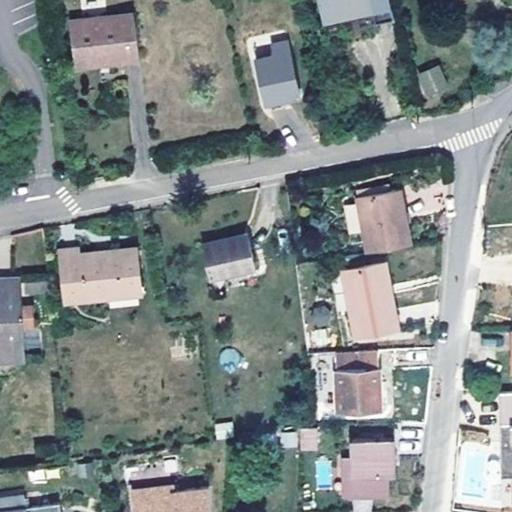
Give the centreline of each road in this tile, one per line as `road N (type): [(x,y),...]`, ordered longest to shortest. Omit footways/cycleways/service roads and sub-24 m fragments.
road 1 (residential): [(0,221),(479,120)]
road 2 (residential): [(479,120),(429,511)]
